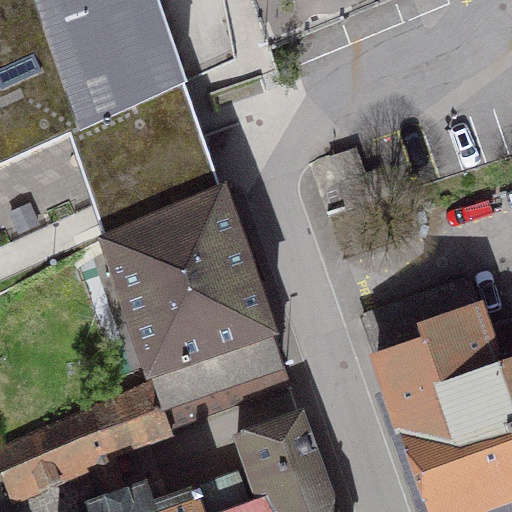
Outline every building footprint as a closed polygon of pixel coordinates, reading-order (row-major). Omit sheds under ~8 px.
[(0,0),(0,163),(67,132),(185,87),(156,0),(0,0)] [(219,189),(185,87),(67,132),(100,240),(219,189)] [(345,206),(385,192),(378,167),(362,171),(354,146),(327,155),(345,206)] [(155,383),(171,431),(291,386),(276,346),(272,347),(267,334),(272,332),(219,189),(100,240),(148,374),(151,373),(155,383)] [(430,511),(464,511),(511,494),(511,408),(497,366),(467,280),(362,316),(430,511)] [(511,408),(511,360),(497,366),(511,408)] [(0,452),(0,474),(8,497),(17,494),(76,467),(110,453),(171,431),(155,383),(0,452)] [(263,511),(334,511),(300,413),(235,436),(259,501),(263,511)] [(76,467),(17,494),(8,497),(13,511),(263,511),(259,501),(250,505),(238,473),(155,504),(147,483),(125,491),(110,453),(76,467)]
